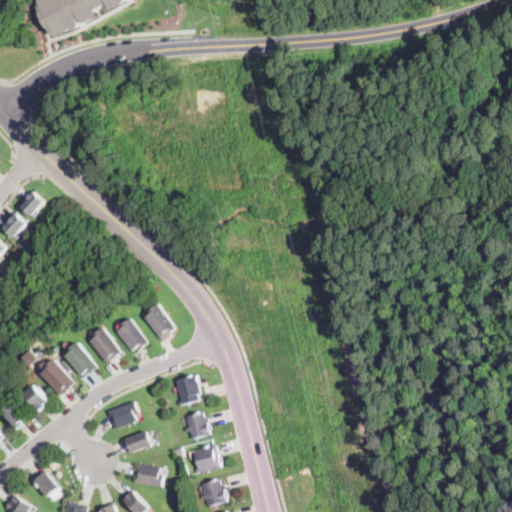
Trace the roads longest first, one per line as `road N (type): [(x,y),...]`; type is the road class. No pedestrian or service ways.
road 1 (tertiary): [(5,109),(37,81),(99,57),(414,29),(508,0)]
road 2 (tertiary): [(269,511),(229,353),(203,305),(0,102)]
road 3 (residential): [(0,475),(110,386),(223,339)]
